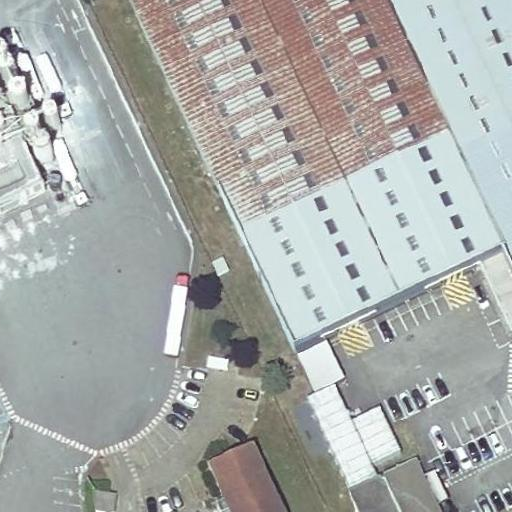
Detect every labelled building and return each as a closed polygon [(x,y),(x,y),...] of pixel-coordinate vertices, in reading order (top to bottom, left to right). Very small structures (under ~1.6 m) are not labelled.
[(511,0),(127,0),(294,357),(481,269),(511,335),(511,0)] [(39,30),(28,35),(33,45),(43,40),(39,30)] [(35,115),(25,95),(5,105),(14,124),(35,115)] [(0,214),(44,194),(0,100),(0,214)] [(39,131),(24,138),(30,153),(46,146),(39,131)] [(227,274),(221,261),(213,265),(219,277),(227,274)] [(234,511),(281,511),(252,451),(211,470),(228,508),(232,506),(234,511)] [(438,511),(415,463),(349,494),(356,511),(438,511)] [(113,511),(114,507),(115,498),(98,495),(95,511),(113,511)]
